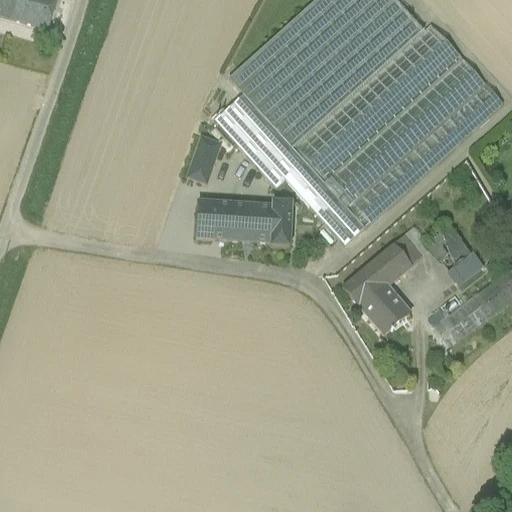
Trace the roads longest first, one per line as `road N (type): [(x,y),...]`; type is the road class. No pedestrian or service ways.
road 1 (track): [(12,240),(231,271),(316,293),(450,511)]
road 2 (unclassified): [(92,0),(0,277)]
